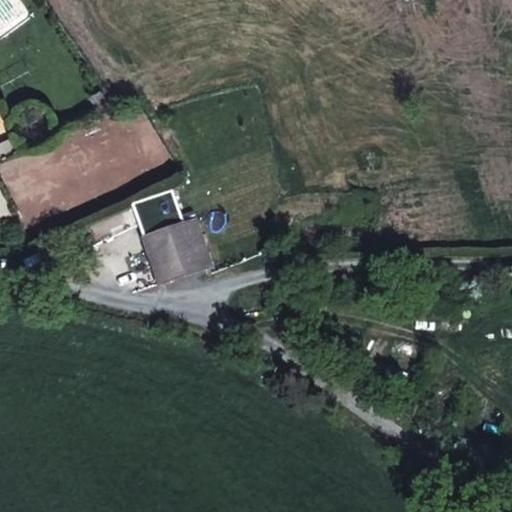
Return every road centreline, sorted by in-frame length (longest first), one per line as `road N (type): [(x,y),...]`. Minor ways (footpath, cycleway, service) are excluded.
road 1 (track): [(511,506),(330,385),(186,306)]
road 2 (unclassified): [(186,306),(0,278)]
